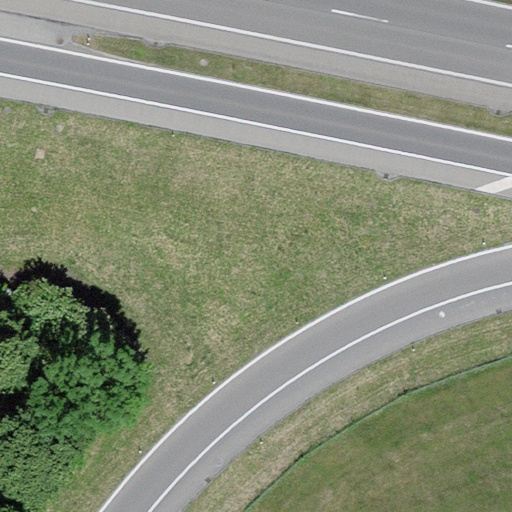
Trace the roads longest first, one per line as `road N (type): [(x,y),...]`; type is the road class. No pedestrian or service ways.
road 1 (motorway): [(0,60),(511,162)]
road 2 (motorway): [(132,511),(217,422),(302,359),(394,307),(511,269)]
road 3 (motorway): [(263,0),(511,50)]
